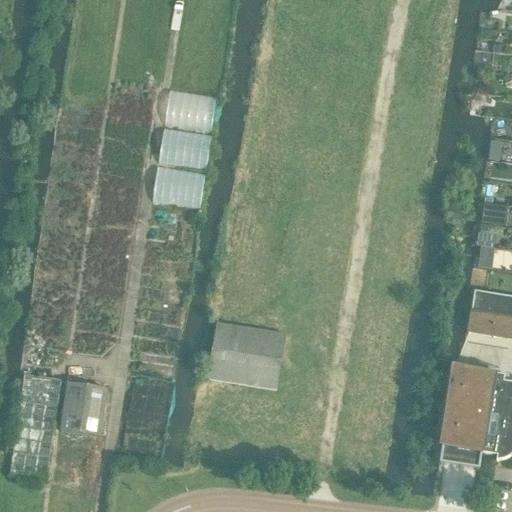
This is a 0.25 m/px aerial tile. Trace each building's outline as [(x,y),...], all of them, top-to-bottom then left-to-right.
[(490,143),(488,162),(499,163),(501,144),(490,143)] [(482,221),(481,227),(503,230),(504,224),(482,221)] [(478,237),(477,248),(494,250),(495,239),(478,237)] [(482,251),(479,269),(492,271),(494,252),(482,251)] [(472,317),(469,336),(511,342),(511,299),(476,294),(472,317)] [(284,337),(217,326),(208,382),(275,393),(284,337)] [(439,465),(440,465),(479,472),(482,456),(497,459),(497,464),(501,463),(506,462),(510,460),(511,457),(511,385),(504,385),(505,379),(494,377),(454,371),(439,465)] [(20,403),(9,479),(45,484),(61,383),(24,377),(20,403)] [(106,391),(67,385),(59,433),(99,439),(106,391)]
